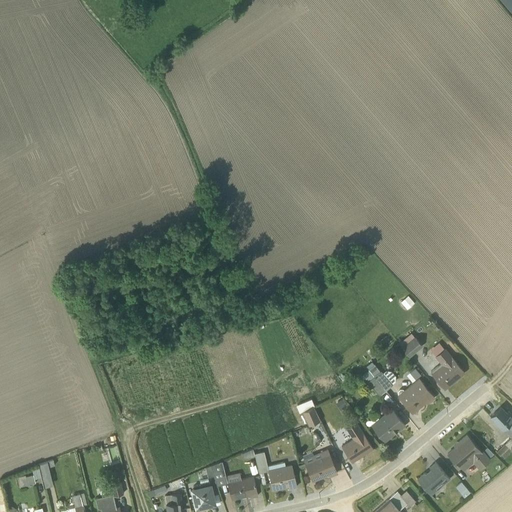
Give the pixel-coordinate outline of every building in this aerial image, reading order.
[(401,299),(407,307),(414,301),(408,294),(401,299)] [(277,322),(262,327),(265,336),(280,330),(277,322)] [(409,356),(423,345),(411,332),(398,343),(409,356)] [(463,372),(443,348),(434,356),(440,362),(430,370),(444,387),(463,372)] [(367,369),(373,376),(384,390),(392,384),(374,363),(367,369)] [(412,369),(417,376),(421,372),(416,366),(412,369)] [(384,390),(373,376),(367,381),(378,395),(384,390)] [(397,392),(397,394),(412,412),(425,401),(426,402),(433,396),(418,377),(403,389),(401,388),(398,389),(397,392)] [(320,420),(309,398),(297,404),(308,425),(320,420)] [(346,404),(341,398),(335,403),(340,410),(346,404)] [(511,415),(507,410),(506,412),(500,406),(489,416),(502,429),(503,429),(510,436),(495,451),(502,458),(511,449),(511,415)] [(390,407),(369,424),(383,441),(404,424),(390,407)] [(372,447),(355,420),(345,427),(352,438),(341,445),(351,462),(372,447)] [(456,462),(463,470),(472,462),(478,469),(490,459),(482,450),(480,451),(466,434),(459,440),(460,442),(447,453),(455,463),(456,462)] [(104,445),(106,461),(118,460),(116,444),(104,445)] [(242,458),(253,455),(251,448),(242,452),(242,458)] [(327,448),(303,457),(312,479),(322,475),(321,475),(327,472),(328,475),(336,472),(327,448)] [(267,469),(272,488),(288,485),(289,487),(296,485),(291,463),(285,465),(284,461),(267,465),(263,450),(254,453),(261,484),(265,483),(262,470),(267,469)] [(250,496),(257,494),(255,484),(260,483),(258,474),(240,478),(239,471),(225,475),(221,460),(209,465),(213,475),(216,485),(227,482),(231,498),(249,494),(250,496)] [(53,488),(45,461),(40,463),(47,489),(53,488)] [(424,471),(416,478),(430,494),(449,478),(435,461),(428,466),(430,468),(425,473),(424,471)] [(17,476),(19,486),(34,482),(34,479),(40,477),(38,466),(35,467),(36,471),(32,472),(33,474),(25,476),(25,474),(17,476)] [(200,485),(191,487),(196,509),(203,507),(202,503),(209,501),(209,504),(214,503),(209,483),(208,483),(207,477),(199,479),(200,485)] [(112,493),(95,497),(98,511),(120,511),(119,506),(116,507),(113,495),(123,493),(119,479),(110,482),(112,493)] [(460,481),(455,486),(464,496),(469,492),(460,481)] [(164,493),(161,485),(155,487),(158,496),(164,493)] [(396,491),(371,511),(401,511),(399,509),(407,503),(396,491)] [(180,493),(165,495),(166,511),(179,511),(180,510),(182,510),(180,493)]
